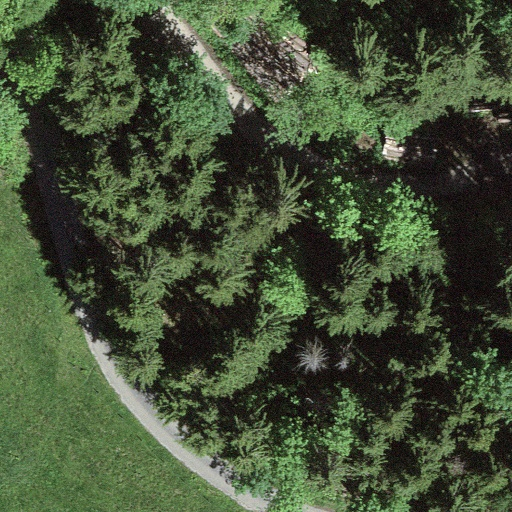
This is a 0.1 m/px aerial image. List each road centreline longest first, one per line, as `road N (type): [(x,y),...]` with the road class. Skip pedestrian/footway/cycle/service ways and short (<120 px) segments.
road 1 (track): [(0,22),(11,19),(71,265),(143,405),(290,511)]
road 2 (track): [(147,0),(223,86),(339,165),(467,179),(511,168)]
